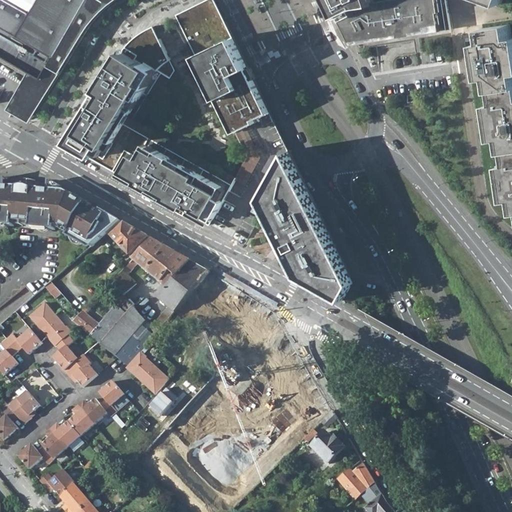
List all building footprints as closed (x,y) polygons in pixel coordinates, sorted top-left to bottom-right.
[(7,109),(21,117),(23,114),(32,119),(85,32),(96,17),(110,4),(115,0),(0,0),(0,54),(29,71),(7,109)] [(179,14),(178,14),(236,132),(271,112),(216,0),(206,0),(205,1),(179,14)] [(373,0),(331,0),(353,44),(452,29),(447,0),(395,0),(375,3),(373,0)] [(508,202),(510,215),(511,214),(511,36),(510,23),(483,27),(485,40),(478,41),(483,77),(490,76),(493,103),(487,104),(491,139),(499,138),(503,165),(496,166),(501,203),(508,202)] [(122,52),(66,143),(198,217),(204,221),(210,224),(237,177),(142,124),(175,70),(154,26),(150,28),(146,30),(142,32),(134,38),(128,44),(122,52)] [(408,102),(410,115),(420,113),(418,100),(408,102)] [(311,195),(289,150),(262,197),(300,275),(344,300),(354,283),(311,195)] [(239,181),(249,185),(258,161),(248,157),(239,181)] [(0,224),(15,225),(15,222),(19,222),(35,223),(34,227),(56,229),(57,226),(62,225),(72,231),(70,235),(88,246),(89,245),(92,242),(95,244),(112,229),(122,221),(102,209),(101,211),(91,205),(92,203),(79,196),(77,198),(72,195),(74,193),(62,187),(52,181),(51,184),(50,190),(3,186),(4,180),(4,176),(0,177),(0,224)] [(12,181),(4,180),(3,186),(50,190),(51,184),(43,184),(37,180),(32,179),(29,178),(26,178),(24,177),(21,178),(13,180),(12,181)] [(132,253),(135,257),(154,238),(127,223),(116,232),(112,236),(130,255),(132,253)] [(150,327),(155,334),(192,289),(198,283),(209,270),(154,238),(135,257),(109,283),(114,289),(116,287),(122,294),(136,283),(128,274),(138,263),(167,286),(157,298),(168,306),(150,327)] [(234,284),(209,270),(198,283),(202,285),(198,293),(222,306),(222,305),(234,284)] [(52,282),(46,287),(51,292),(57,287),(52,282)] [(198,283),(192,289),(198,293),(202,285),(198,283)] [(253,327),(256,328),(257,327),(262,321),(275,307),(234,284),(222,305),(254,324),(253,327)] [(56,298),(62,293),(57,287),(51,292),(56,298)] [(129,299),(135,307),(138,304),(136,302),(141,297),(137,293),(129,299)] [(72,321),(102,345),(135,307),(129,299),(128,298),(120,307),(117,304),(114,305),(98,324),(82,311),(72,321)] [(30,317),(46,336),(55,347),(56,346),(69,335),(73,332),(68,326),(66,327),(46,304),(30,317)] [(102,345),(115,356),(141,325),(145,320),(135,307),(102,345)] [(257,327),(261,331),(267,326),(262,321),(257,327)] [(115,356),(128,366),(141,350),(153,335),(141,325),(115,356)] [(23,347),(29,355),(43,343),(40,341),(29,328),(17,338),(12,332),(5,338),(17,352),(23,347)] [(53,357),(65,370),(78,359),(68,347),(74,341),(69,335),(56,346),(61,351),(53,357)] [(0,368),(5,375),(18,364),(12,356),(17,352),(5,338),(0,342),(0,343),(5,349),(0,352),(0,368)] [(265,378),(273,387),(297,362),(280,346),(260,367),(268,375),(265,378)] [(170,378),(146,358),(147,356),(141,350),(128,366),(126,368),(156,394),(170,378)] [(74,376),(78,380),(83,387),(98,375),(89,366),(92,364),(84,354),(78,359),(65,370),(71,378),(74,376)] [(144,453),(193,497),(261,421),(219,383),(233,369),(226,362),(201,389),(144,453)] [(113,406),(125,395),(113,381),(100,393),(106,400),(101,404),(109,413),(111,417),(117,411),(113,406)] [(303,398),(310,406),(322,393),(316,383),(303,398)] [(9,405),(19,417),(25,424),(32,417),(30,415),(36,410),(41,405),(29,391),(19,399),(18,398),(9,405)] [(305,411),(314,422),(330,407),(322,393),(310,406),(305,411)] [(77,405),(95,425),(109,413),(101,404),(96,399),(88,406),(83,400),(77,405)] [(0,421),(0,433),(6,440),(18,429),(13,422),(19,417),(9,405),(8,404),(2,409),(7,416),(0,421)] [(69,422),(81,436),(95,425),(77,405),(71,410),(75,416),(69,422)] [(321,421),(327,428),(331,423),(332,424),(337,418),(332,410),(321,421)] [(68,448),(81,436),(69,422),(61,429),(56,423),(51,428),(68,448)] [(55,459),(68,448),(51,428),(45,433),(51,440),(44,447),(46,449),(55,459)] [(312,446),(329,463),(346,446),(335,435),(332,438),(326,431),(312,446)] [(32,444),(19,456),(30,468),(44,457),(49,464),(55,459),(46,449),(41,454),(32,444)] [(351,493),(355,499),(360,494),(375,481),(363,463),(353,471),(348,475),(350,477),(343,484),(349,491),(347,493),(349,496),(351,493)] [(350,467),(337,478),(343,484),(350,477),(348,475),(353,471),(350,467)] [(74,484),(76,483),(64,470),(54,479),(52,481),(46,486),(51,492),(54,489),(63,498),(74,484)] [(46,475),(40,480),(46,486),(52,481),(54,479),(48,473),(46,475)] [(368,504),(382,493),(375,481),(360,494),(368,504)] [(67,511),(78,511),(90,502),(74,484),(63,498),(68,505),(64,508),(67,511)] [(394,511),(389,506),(382,493),(368,504),(365,508),(368,511),(394,511)] [(97,511),(90,502),(78,511),(97,511)]
